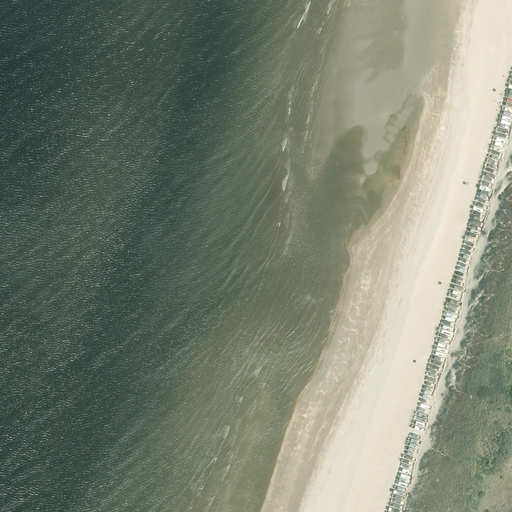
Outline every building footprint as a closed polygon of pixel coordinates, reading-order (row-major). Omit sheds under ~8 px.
[(465,258),(462,265),(469,267),(472,260),(467,258),(467,257),(464,256),(466,253),(474,256),(475,251),(472,250),(473,245),(474,245),(477,239),(470,236),(468,243),(467,243),(462,257),(465,258)] [(462,266),(459,279),(464,280),(465,276),(466,276),(468,268),(462,266)] [(459,302),(461,293),(463,294),(464,286),(455,284),(452,300),(459,302)] [(453,301),(451,306),(451,305),(447,317),(452,319),(456,306),(455,306),(457,303),(453,301)] [(428,421),(430,414),(422,411),(419,419),(428,421)] [(416,432),(422,434),(424,425),(426,426),(427,422),(419,420),(416,428),(417,428),(416,432)]
